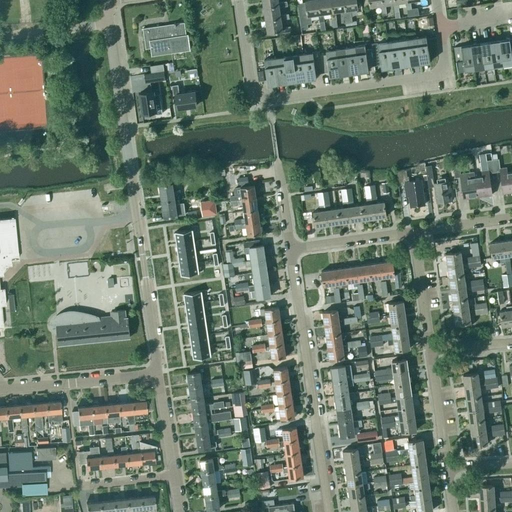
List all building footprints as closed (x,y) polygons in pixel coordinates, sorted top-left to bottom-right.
[(307,15),(299,17),(301,30),(309,29),(308,24),(312,24),(310,15),(318,14),(320,14),(318,0),(309,0),(305,1),(307,15)] [(318,14),(319,22),(324,22),(323,14),(331,12),(333,12),(330,0),(318,0),(320,14),(318,14)] [(330,0),(333,12),(331,12),(332,21),(337,20),(335,12),(343,11),(345,10),(343,0),(330,0)] [(344,19),(345,23),(350,23),(353,22),(353,21),(351,9),(358,8),(356,0),(343,0),(345,10),(343,11),(344,19)] [(368,0),(370,6),(368,6),(369,15),(374,14),(373,6),(381,5),(382,5),(381,0),(368,0)] [(381,5),(382,13),(386,13),(385,4),(393,3),(395,3),(394,0),(381,0),(382,5),(381,5)] [(398,3),(406,1),(407,1),(406,0),(394,0),(395,3),(393,3),(395,18),(400,17),(398,3)] [(411,9),(410,1),(414,0),(406,0),(407,1),(406,1),(407,10),(411,9)] [(281,20),(289,19),(288,14),(280,15),(279,7),(279,6),(264,8),(265,20),(281,18),(281,20)] [(281,18),(265,20),(267,33),(282,31),(282,32),(291,31),(290,27),(282,28),(281,20),(281,18)] [(188,34),(186,35),(184,22),(176,24),(175,23),(174,23),(174,26),(167,27),(171,53),(190,50),(188,34)] [(159,26),(143,28),(145,49),(150,48),(151,57),(152,56),(171,53),(167,27),(159,28),(159,26)] [(291,36),(292,46),(299,45),(298,35),(291,36)] [(430,62),(426,36),(416,37),(420,63),(430,62)] [(410,65),(420,63),(416,37),(406,39),(410,65)] [(511,38),(509,38),(499,40),(503,66),(511,64),(511,38)] [(396,40),(400,66),(410,65),(406,39),(396,40)] [(391,67),(400,66),(396,40),(387,41),(391,67)] [(503,66),(499,40),(489,41),(493,67),(503,66)] [(391,67),(387,41),(378,43),(381,69),(391,67)] [(489,41),(480,43),(484,69),(493,67),(489,41)] [(484,69),(480,43),(470,44),(474,70),(484,69)] [(456,62),(458,72),(474,70),(470,44),(461,45),(461,46),(454,47),(456,62)] [(368,66),(374,65),(372,48),(365,49),(365,45),(354,46),(358,72),(368,71),(368,66)] [(348,73),(358,72),(354,46),(344,47),(348,73)] [(335,49),(339,75),(348,73),(344,47),(335,49)] [(320,56),(322,73),(329,72),(329,76),(339,75),(335,49),(325,50),(326,55),(320,56)] [(315,74),(322,73),(319,51),(312,52),(302,54),(306,79),(316,78),(315,74)] [(296,81),(306,79),(302,54),(293,55),(296,81)] [(283,56),(287,82),(296,81),(293,55),(283,56)] [(277,84),(287,82),(283,56),(273,58),(277,84)] [(273,58),(264,59),(268,85),(277,84),(273,58)] [(163,64),(150,66),(151,73),(164,71),(163,64)] [(151,73),(144,74),(145,82),(165,79),(164,71),(151,73)] [(178,84),(172,85),(173,95),(175,95),(177,108),(197,105),(195,91),(179,93),(178,84)] [(155,86),(141,88),(144,108),(158,106),(157,98),(162,97),(160,89),(155,90),(155,86)] [(507,167),(500,168),(499,159),(497,159),(496,154),(492,154),(493,160),(494,172),(500,172),(503,193),(511,191),(511,172),(507,173),(507,167)] [(487,161),(488,170),(481,171),(482,176),(475,177),(478,197),(492,195),(489,173),(494,172),(493,160),(487,161)] [(453,165),(455,178),(461,177),(464,199),(478,197),(475,177),(468,178),(467,173),(461,174),(459,164),(453,165)] [(452,200),(449,181),(434,183),(433,170),(432,165),(425,166),(426,171),(427,175),(427,179),(428,187),(435,186),(437,202),(452,200)] [(225,168),(217,169),(218,176),(226,175),(225,168)] [(410,206),(425,204),(422,179),(408,181),(406,169),(396,171),(398,183),(404,183),(406,195),(409,195),(410,206)] [(164,174),(165,181),(183,179),(182,172),(164,174)] [(238,178),(239,185),(249,184),(248,177),(238,178)] [(177,194),(174,195),(172,183),(159,185),(162,201),(178,199),(177,194)] [(254,185),(233,188),(234,195),(230,196),(231,201),(256,197),(254,185)] [(374,218),(370,185),(364,186),(367,204),(360,204),(363,220),(374,218)] [(384,201),(377,202),(375,185),(370,185),(374,218),(386,216),(384,201)] [(352,188),(346,189),(351,221),(363,220),(360,204),(354,205),(352,188)] [(343,207),(337,208),(339,223),(351,221),(346,189),(340,189),(343,207)] [(328,191),(323,192),(327,225),(339,223),(337,208),(331,209),(329,199),(328,191)] [(319,205),(320,210),(313,211),(315,226),(327,225),(323,192),(317,193),(319,205)] [(258,209),(256,197),(231,201),(232,206),(243,204),(244,211),(258,209)] [(177,215),(175,204),(179,204),(178,199),(162,201),(164,217),(177,215)] [(234,220),(235,225),(260,221),(258,209),(244,211),(245,218),(234,220)] [(0,326),(3,326),(1,305),(6,305),(4,288),(0,288),(0,275),(3,275),(3,269),(6,266),(12,265),(11,260),(19,259),(15,217),(0,218),(0,326)] [(235,229),(246,228),(248,236),(261,234),(260,221),(235,225),(235,229)] [(193,229),(174,232),(176,243),(194,241),(193,229)] [(509,255),(511,254),(511,239),(502,241),(505,262),(510,261),(509,255)] [(253,241),(243,242),(245,253),(250,252),(251,259),(265,257),(263,245),(260,245),(259,240),(253,241)] [(194,241),(176,243),(178,254),(196,251),(194,241)] [(492,258),(500,257),(500,263),(505,262),(502,241),(490,243),(492,258)] [(197,262),(196,251),(178,254),(179,265),(197,262)] [(228,263),(232,262),(232,265),(233,265),(233,266),(238,265),(237,258),(233,259),(232,251),(226,252),(228,263)] [(463,263),(461,251),(446,253),(448,265),(463,263)] [(245,261),(246,267),(252,266),(253,272),(267,270),(265,257),(251,259),(251,260),(245,261)] [(399,271),(394,272),(392,261),(380,263),(382,277),(394,276),(396,288),(402,287),(399,271)] [(481,266),(480,261),(468,262),(463,263),(448,265),(449,277),(464,275),(463,268),(481,266)] [(199,273),(197,262),(179,265),(181,276),(199,273)] [(223,264),(225,276),(234,275),(233,266),(233,265),(232,265),(232,262),(228,263),(223,264)] [(380,263),(369,264),(371,279),(382,277),(380,263)] [(371,279),(369,264),(357,266),(359,281),(371,279)] [(359,299),(364,298),(362,284),(360,284),(359,281),(357,266),(345,268),(347,282),(353,282),(354,287),(357,286),(358,292),(351,293),(352,300),(359,299)] [(341,287),(341,283),(347,282),(345,268),(333,269),(338,302),(341,302),(339,288),(341,287)] [(321,271),(323,286),(330,285),(331,289),(333,289),(335,303),(338,302),(333,269),(321,271)] [(244,273),(245,279),(248,278),(254,277),(255,285),(269,283),(267,270),(253,272),(244,273)] [(464,275),(449,277),(451,289),(466,287),(466,286),(465,281),(464,275)] [(236,287),(237,291),(249,289),(249,292),(256,291),(257,298),(271,296),(269,283),(255,285),(248,286),(241,287),(236,287)] [(484,289),(484,284),(471,286),(466,286),(466,287),(451,289),(453,300),(468,298),(467,292),(484,289)] [(201,291),(183,294),(185,305),(203,302),(201,291)] [(234,305),(244,303),(243,296),(233,297),(234,305)] [(454,312),(469,310),(468,298),(453,300),(454,312)] [(403,301),(388,303),(390,315),(405,313),(403,301)] [(205,313),(203,302),(185,305),(187,315),(205,313)] [(361,318),(360,306),(353,307),(355,317),(343,319),(342,314),(338,315),(337,309),(323,312),(324,324),(339,322),(339,321),(343,320),(343,324),(358,322),(357,318),(361,318)] [(278,307),(264,309),(260,310),(260,315),(265,314),(266,321),(280,319),(278,307)] [(511,309),(500,311),(502,326),(511,324),(511,309)] [(59,345),(130,337),(128,318),(126,318),(125,310),(111,312),(111,316),(90,318),(88,317),(85,315),(82,313),(81,313),(79,312),(77,312),(73,311),(70,311),(67,312),(65,312),(63,313),(61,314),(58,315),(56,316),(53,319),(51,321),(51,324),(51,326),(52,328),(53,330),(55,331),(58,332),(59,345)] [(456,324),(471,322),(469,310),(454,312),(456,324)] [(205,313),(187,315),(188,326),(206,323),(205,313)] [(391,321),(392,327),(406,325),(405,313),(390,315),(386,316),(386,321),(391,321)] [(280,319),(266,321),(268,334),(282,332),(280,319)] [(339,322),(324,324),(326,336),(341,333),(339,322)] [(206,323),(188,326),(190,337),(208,334),(206,323)] [(408,336),(406,325),(392,327),(392,333),(370,336),(370,342),(382,340),(387,339),(408,336)] [(282,332),(268,334),(270,346),(284,344),(282,332)] [(326,336),(328,347),(342,345),(342,344),(341,333),(326,336)] [(208,334),(190,337),(191,348),(209,345),(208,334)] [(394,344),(395,350),(410,348),(408,336),(387,339),(388,345),(394,344)] [(344,357),(343,350),(349,349),(349,347),(358,346),(361,346),(361,343),(360,340),(346,342),(346,344),(342,344),(342,345),(328,347),(330,360),(344,357)] [(265,347),(264,343),(252,345),(253,352),(270,350),(271,359),(286,356),(284,344),(270,346),(265,347)] [(361,346),(358,346),(359,357),(367,356),(366,345),(365,345),(365,343),(361,343),(361,346)] [(209,345),(191,348),(193,358),(211,356),(209,345)] [(239,360),(251,359),(249,350),(238,352),(239,360)] [(368,366),(367,359),(354,361),(355,368),(368,366)] [(406,359),(395,360),(392,361),(393,373),(408,371),(406,359)] [(251,360),(240,361),(241,368),(252,367),(251,360)] [(333,381),(346,378),(345,365),(331,367),(333,381)] [(287,367),(273,369),(275,381),(275,382),(289,380),(287,367)] [(255,368),(243,370),(245,384),(257,383),(255,368)] [(496,376),(495,368),(484,370),(485,377),(496,376)] [(395,385),(410,383),(408,371),(393,373),(395,385)] [(189,387),(202,385),(200,372),(187,374),(189,387)] [(370,379),(369,372),(358,374),(359,381),(370,379)] [(497,377),(479,379),(478,373),(463,375),(465,387),(498,382),(497,377)] [(353,384),(353,382),(353,378),(346,378),(333,381),(335,395),(349,393),(347,384),(353,384)] [(270,379),(257,380),(258,388),(271,386),(271,387),(276,386),(277,394),(291,392),(289,380),(275,382),(275,381),(270,382),(270,379)] [(486,389),(498,387),(498,382),(465,387),(466,398),(481,396),(480,390),(486,389)] [(397,396),(411,394),(410,383),(395,385),(397,396)] [(202,385),(189,387),(191,399),(203,397),(202,385)] [(233,406),(245,404),(243,391),(231,393),(233,406)] [(291,392),(277,394),(279,406),(293,404),(291,392)] [(354,392),(349,393),(335,395),(337,408),(351,406),(349,399),(355,399),(354,392)] [(413,406),(411,394),(397,396),(397,397),(391,397),(378,399),(379,404),(397,402),(398,408),(413,406)] [(488,402),(482,403),(481,396),(466,398),(468,410),(501,406),(500,400),(488,402)] [(214,403),(204,404),(203,397),(191,399),(193,412),(211,409),(211,408),(214,407),(214,403)] [(147,410),(153,410),(152,399),(132,401),(134,419),(147,418),(146,411),(147,411),(147,410)] [(54,420),(53,413),(61,412),(60,400),(46,402),(48,414),(48,420),(54,420)] [(134,419),(132,401),(118,403),(119,414),(125,413),(129,423),(134,423),(134,419)] [(35,422),(36,429),(43,428),(41,414),(48,414),(46,402),(33,403),(34,415),(35,422)] [(356,402),(356,406),(351,406),(337,408),(339,423),(353,421),(352,413),(357,412),(357,409),(363,408),(362,402),(356,402)] [(23,436),(27,436),(26,422),(25,416),(34,415),(33,403),(20,404),(21,416),(21,423),(22,423),(23,436)] [(120,421),(119,414),(118,403),(105,404),(107,422),(120,421)] [(8,424),(8,431),(13,430),(13,424),(12,417),(21,416),(20,404),(6,406),(7,418),(8,424)] [(105,404),(91,406),(92,416),(101,415),(102,422),(107,422),(105,404)] [(233,406),(235,416),(247,414),(245,404),(233,406)] [(261,412),(279,410),(281,419),(295,417),(293,404),(279,406),(274,407),(273,404),(260,406),(261,412)] [(93,433),(93,427),(94,427),(93,423),(92,416),(91,406),(78,407),(78,411),(72,411),(73,425),(79,425),(88,424),(89,433),(93,433)] [(393,416),(381,417),(382,423),(415,418),(413,406),(398,408),(399,416),(393,416)] [(489,412),(502,411),(501,406),(468,410),(470,422),(485,420),(484,412),(489,412)] [(211,409),(193,412),(195,424),(207,422),(207,421),(231,418),(230,410),(211,413),(211,409)] [(246,417),(233,418),(234,427),(235,431),(245,430),(248,429),(246,417)] [(402,432),(416,430),(415,418),(382,423),(382,427),(395,426),(401,425),(402,432)] [(353,425),(361,424),(360,420),(353,421),(339,423),(341,436),(355,434),(353,425)] [(485,420),(470,422),(471,434),(486,432),(485,420)] [(219,437),(225,436),(224,428),(215,430),(215,429),(208,430),(207,422),(195,424),(196,437),(214,435),(219,434),(219,437)] [(70,441),(68,426),(61,427),(63,442),(70,441)] [(296,427),(282,429),(284,441),(298,439),(296,427)] [(473,446),(488,444),(486,432),(471,434),(473,446)] [(132,452),(126,452),(127,464),(141,463),(138,440),(139,440),(138,434),(131,435),(132,452)] [(198,450),(215,447),(216,446),(216,442),(215,442),(214,435),(196,437),(198,450)] [(15,438),(14,438),(15,446),(23,445),(22,437),(15,438)] [(107,448),(107,454),(99,455),(100,467),(114,466),(113,454),(112,447),(111,437),(105,438),(106,448),(107,448)] [(279,442),(280,446),(284,445),(286,454),(300,452),(298,439),(284,441),(279,442)] [(407,441),(408,448),(397,450),(386,451),(386,456),(398,454),(409,453),(424,451),(423,439),(407,441)] [(141,463),(155,461),(154,452),(157,452),(157,445),(139,441),(139,440),(138,440),(141,463)] [(230,440),(219,442),(221,450),(231,449),(230,440)] [(381,442),(372,443),(374,453),(382,452),(381,442)] [(98,445),(89,446),(89,450),(78,451),(80,463),(86,462),(87,468),(100,467),(99,455),(98,449),(98,445)] [(120,446),(121,453),(113,454),(114,466),(127,464),(126,452),(125,446),(120,446)] [(37,448),(37,459),(56,458),(55,447),(37,448)] [(359,461),(358,449),(343,451),(345,463),(359,461)] [(6,468),(5,453),(0,453),(0,483),(0,484),(1,486),(22,485),(23,494),(46,493),(45,476),(50,476),(49,465),(45,466),(32,467),(31,451),(8,452),(9,468),(6,468)] [(250,451),(241,453),(242,465),(251,463),(250,451)] [(411,465),(426,463),(424,451),(409,453),(411,465)] [(302,464),(300,452),(286,454),(287,466),(302,464)] [(223,470),(223,467),(218,465),(214,465),(212,458),(200,459),(202,472),(214,470),(214,471),(219,470),(223,470)] [(345,463),(346,475),(361,472),(359,461),(345,463)] [(428,474),(426,463),(411,465),(412,476),(428,474)] [(288,472),(289,479),(303,477),(302,464),(287,466),(288,472)] [(214,470),(202,472),(203,485),(216,483),(221,482),(219,470),(214,471),(214,470)] [(268,470),(256,472),(258,488),(270,486),(268,470)] [(367,483),(365,471),(361,472),(346,475),(348,486),(363,484),(363,483),(367,483)] [(402,483),(413,482),(414,489),(429,486),(428,474),(412,476),(401,478),(390,479),(390,485),(402,483)] [(225,490),(217,491),(216,483),(203,485),(205,497),(218,495),(218,496),(228,494),(228,497),(234,496),(233,490),(227,491),(225,491),(225,490)] [(364,496),(363,484),(348,486),(350,498),(364,496)] [(494,497),(493,485),(479,486),(479,498),(494,497)] [(431,498),(429,486),(414,489),(416,500),(431,498)] [(300,511),(301,511),(300,511),(294,511),(293,504),(275,506),(274,499),(272,500),(270,492),(265,492),(267,500),(262,501),(262,507),(269,507),(270,511),(300,511)] [(60,495),(60,511),(72,511),(71,495),(60,495)] [(151,511),(156,511),(154,495),(141,497),(142,508),(151,507),(151,511)] [(218,496),(218,495),(205,497),(207,510),(220,508),(218,496)] [(366,507),(364,496),(350,498),(352,510),(366,507)] [(511,496),(500,497),(494,497),(479,498),(480,510),(495,509),(495,502),(511,501),(511,496)] [(127,498),(128,509),(137,508),(137,511),(142,511),(142,508),(141,497),(127,498)] [(29,511),(28,498),(18,499),(19,511),(29,511)] [(114,500),(115,511),(123,510),(123,511),(128,511),(128,509),(127,498),(114,500)] [(417,506),(417,511),(419,511),(433,510),(431,498),(416,500),(410,501),(411,506),(417,506)] [(102,511),(110,511),(109,511),(114,511),(115,511),(114,500),(100,501),(101,511),(102,511)] [(87,511),(101,511),(100,501),(86,503),(87,511)] [(245,503),(246,510),(258,508),(257,501),(245,503)]
